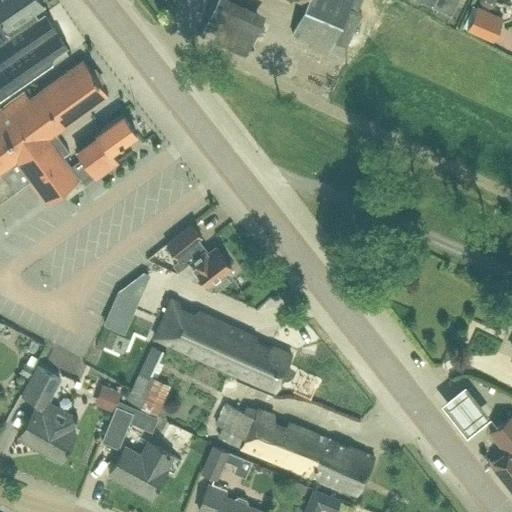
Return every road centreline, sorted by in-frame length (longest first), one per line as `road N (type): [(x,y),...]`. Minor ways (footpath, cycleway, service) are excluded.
road 1 (tertiary): [(502,511),(251,194)]
road 2 (unclassified): [(511,277),(337,197),(291,184),(251,194)]
road 3 (tertiary): [(251,194),(102,0)]
